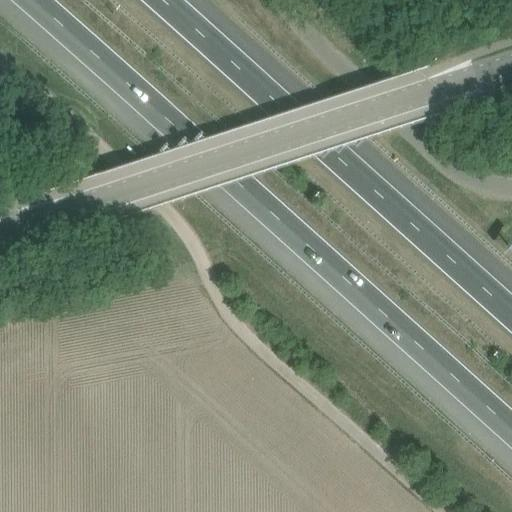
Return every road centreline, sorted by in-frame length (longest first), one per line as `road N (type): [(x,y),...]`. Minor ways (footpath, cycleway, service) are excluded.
road 1 (motorway): [(30,0),(511,429)]
road 2 (unclassified): [(446,511),(246,330),(172,217),(0,65)]
road 3 (tertiary): [(0,230),(511,63)]
road 4 (motorway): [(511,315),(159,0)]
road 5 (unclassified): [(511,190),(462,174),(415,137),(278,0)]
